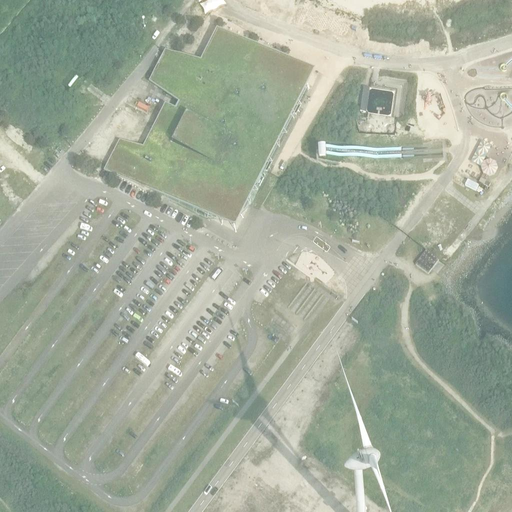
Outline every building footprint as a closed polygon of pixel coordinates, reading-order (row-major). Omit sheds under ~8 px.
[(108,164),(106,167),(199,215),(236,233),(258,189),(267,172),(297,113),(309,89),(261,65),(214,41),(202,63),(202,64),(165,52),(150,82),(182,105),(178,113),(165,106),(132,173),(108,164)] [(366,113),(369,88),(368,88),(365,88),(363,87),(359,112),(366,113)] [(495,175),(497,170),(495,163),(489,160),(483,162),(480,168),(482,175),(488,177),(495,175)] [(466,180),(464,186),(474,191),(477,186),(466,180)] [(425,251),(415,265),(428,275),(438,261),(425,251)]
